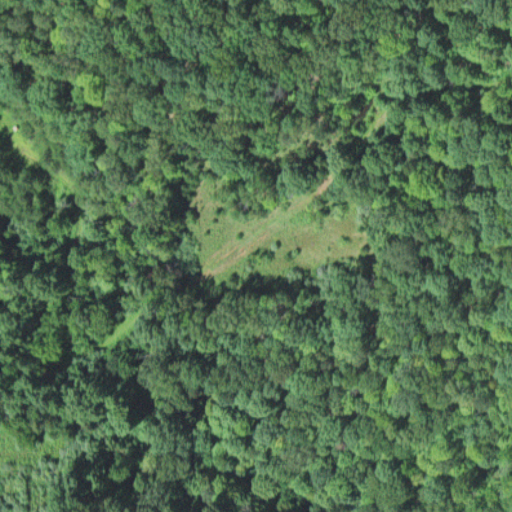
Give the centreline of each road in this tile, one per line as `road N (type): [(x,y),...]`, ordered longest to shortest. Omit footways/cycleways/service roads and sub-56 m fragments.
road 1 (track): [(76,361),(349,156),(511,50)]
road 2 (residential): [(0,419),(76,361),(75,218),(67,188),(0,133)]
